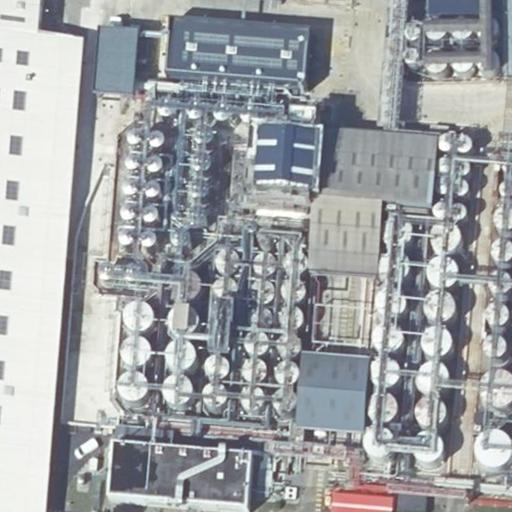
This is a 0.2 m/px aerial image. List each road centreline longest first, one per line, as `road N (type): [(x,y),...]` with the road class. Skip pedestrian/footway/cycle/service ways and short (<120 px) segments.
road 1 (unknown): [(371,0),(318,511)]
road 2 (unknown): [(97,0),(56,511)]
